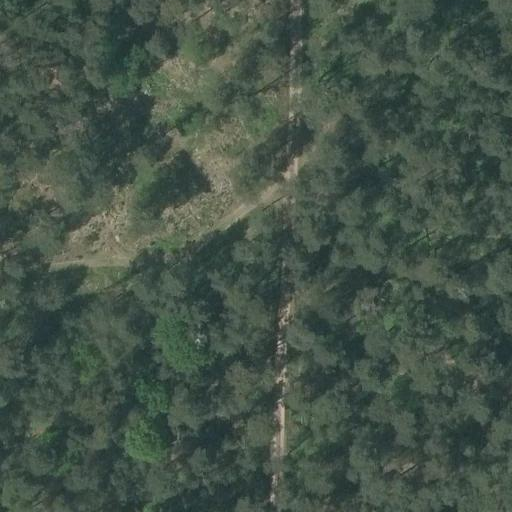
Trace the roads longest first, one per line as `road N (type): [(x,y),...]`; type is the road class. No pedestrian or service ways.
road 1 (track): [(291,179),(277,325),(275,511)]
road 2 (unknown): [(0,274),(133,248),(291,179)]
road 3 (unknown): [(291,179),(313,171),(511,233)]
road 4 (track): [(289,0),(291,179)]
